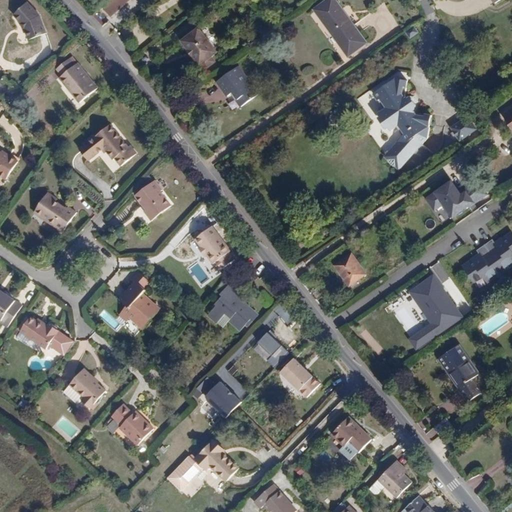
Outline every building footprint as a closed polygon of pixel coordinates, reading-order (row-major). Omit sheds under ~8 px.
[(108,0),(102,6),(111,17),(129,0),(108,0)] [(360,47),(327,3),(310,15),(344,59),(360,47)] [(27,4),(15,15),(21,22),(20,25),(23,30),(26,30),(29,39),(46,33),(39,16),(27,4)] [(203,71),(216,60),(212,55),(218,51),(197,24),(178,40),(203,71)] [(55,69),(60,76),(77,62),(71,56),(55,69)] [(98,88),(91,79),(77,62),(60,76),(59,78),(78,103),(98,88)] [(257,95),(237,67),(215,83),(235,111),(257,95)] [(405,138),(387,161),(402,173),(428,139),(429,120),(414,119),(398,96),(399,89),(401,89),(402,81),(390,80),(371,96),(385,114),(379,119),(392,135),(398,130),(405,138)] [(0,123),(9,131),(14,125),(3,116),(0,118),(0,123)] [(476,132),(467,119),(449,131),(458,144),(476,132)] [(137,152),(111,122),(78,150),(89,163),(106,149),(117,162),(120,166),(137,152)] [(0,158),(0,180),(6,184),(18,168),(8,161),(6,163),(0,158)] [(169,203),(153,180),(134,194),(144,208),(142,210),(149,219),(169,203)] [(450,180),(424,197),(441,223),(473,203),(465,190),(459,192),(450,180)] [(47,198),(34,217),(62,236),(75,217),(67,211),(65,213),(54,206),(55,203),(47,198)] [(211,265),(218,260),(227,254),(230,251),(212,227),(195,239),(199,246),(198,248),(211,265)] [(501,240),(495,244),(509,264),(510,266),(511,264),(511,233),(511,232),(500,239),(501,240)] [(495,244),(491,239),(476,250),(479,255),(480,257),(493,275),(509,264),(495,244)] [(232,261),(227,254),(218,260),(223,267),(232,261)] [(480,257),(479,255),(472,260),(470,257),(458,265),(470,282),(480,276),(485,282),(494,276),(493,275),(480,257)] [(350,256),(334,268),(348,287),(364,275),(350,256)] [(461,317),(433,278),(412,293),(427,316),(404,335),(415,349),(461,317)] [(126,315),(118,323),(124,329),(127,326),(141,338),(160,317),(143,303),(152,293),(142,284),(120,310),(126,315)] [(217,322),(224,314),(230,319),(228,321),(239,331),(244,325),(246,327),(259,313),(228,284),(219,294),(221,296),(215,303),(216,305),(208,314),(217,322)] [(21,313),(0,297),(0,326),(1,327),(0,329),(0,330),(5,335),(21,313)] [(30,325),(19,338),(44,358),(57,341),(47,332),(45,336),(30,325)] [(281,346),(267,332),(257,342),(271,356),(281,346)] [(457,345),(437,359),(467,402),(491,385),(472,358),(468,361),(457,345)] [(288,353),(281,346),(271,356),(267,360),(274,367),(288,353)] [(311,376),(293,359),(279,373),(297,391),(305,399),(320,384),(311,376)] [(197,387),(203,394),(214,383),(208,376),(197,387)] [(105,403),(91,389),(93,387),(85,380),(70,395),(84,408),(83,412),(91,420),(105,403)] [(242,402),(221,382),(205,398),(226,419),(242,402)] [(446,402),(452,411),(461,405),(455,396),(446,402)] [(138,421),(135,423),(127,416),(116,429),(124,436),(121,439),(139,456),(156,438),(138,421)] [(371,440),(350,417),(331,434),(343,447),(349,441),(359,452),(371,440)] [(239,468),(212,442),(194,460),(206,471),(209,469),(223,483),(239,468)] [(403,469),(396,462),(379,479),(386,486),(396,497),(411,482),(403,475),(406,472),(403,469)] [(294,511),(296,510),(271,485),(252,503),(258,509),(261,507),(266,511),(294,511)] [(432,511),(419,496),(405,508),(407,511),(432,511)] [(341,511),(346,507),(342,502),(331,511),(341,511)]
